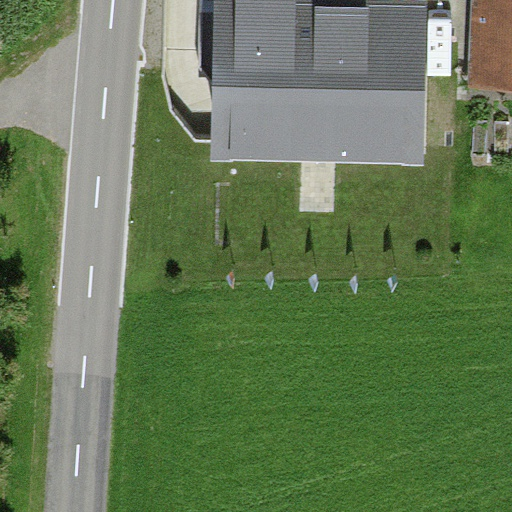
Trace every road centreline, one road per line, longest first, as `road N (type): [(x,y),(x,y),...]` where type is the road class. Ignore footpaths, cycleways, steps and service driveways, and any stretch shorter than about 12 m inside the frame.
road 1 (tertiary): [(114,0),(75,511)]
road 2 (track): [(0,116),(110,48)]
